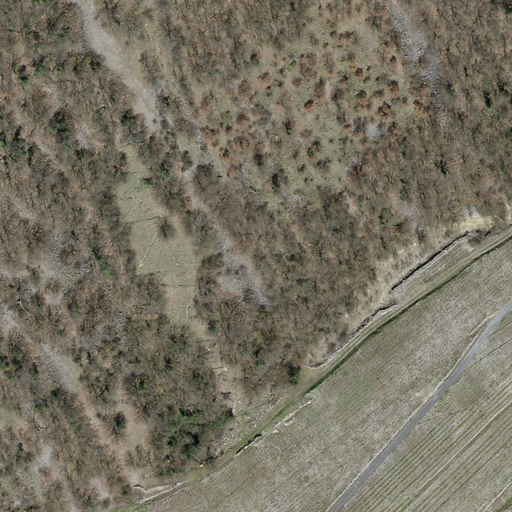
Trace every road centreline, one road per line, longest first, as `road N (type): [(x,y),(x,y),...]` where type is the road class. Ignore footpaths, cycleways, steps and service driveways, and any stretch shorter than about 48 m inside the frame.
road 1 (track): [(267,398),(303,390),(374,327),(511,232)]
road 2 (track): [(511,303),(336,511)]
